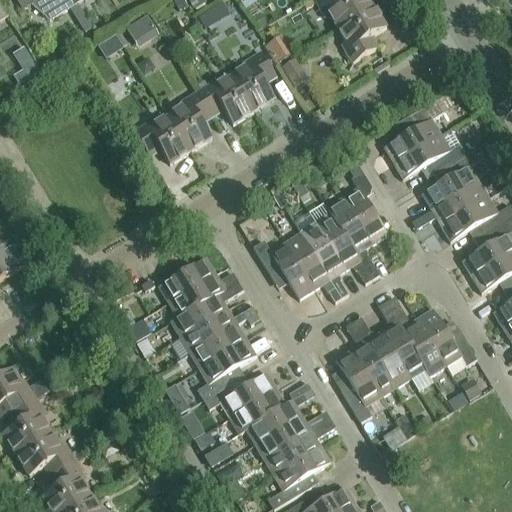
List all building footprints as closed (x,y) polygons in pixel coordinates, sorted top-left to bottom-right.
[(78,5),(77,6),(73,0),(16,0),(24,11),(31,7),(50,23),(70,10),(76,21),(84,16),(78,5)] [(185,0),(193,13),(205,6),(201,0),(185,0)] [(337,31),(373,10),(367,0),(317,0),(314,2),(321,13),(325,11),(337,31)] [(222,5),(198,17),(203,27),(227,14),(222,5)] [(373,10),(337,31),(349,52),(345,54),(352,66),(377,51),(371,40),(386,31),(373,10)] [(125,29),(136,49),(159,36),(147,16),(125,29)] [(231,80),(253,115),(274,102),(265,87),(276,80),(260,56),(248,63),(251,67),(231,80)] [(309,81),(296,59),(282,67),(295,89),(309,81)] [(40,75),(34,66),(23,73),(13,79),(19,89),(40,75)] [(232,129),(253,115),(231,80),(211,92),(209,88),(197,96),(213,120),(223,114),(232,129)] [(202,127),(213,120),(197,96),(185,103),(188,107),(168,120),(190,155),(211,142),(202,127)] [(393,168),(441,139),(432,124),(444,116),(436,103),(409,119),(417,132),(383,152),(393,168)] [(169,168),(190,155),(168,120),(148,132),(146,128),(134,136),(149,160),(160,153),(169,168)] [(433,179),(465,159),(451,135),(442,140),(441,139),(393,168),(402,184),(427,169),(433,179)] [(421,199),(431,215),(479,186),(470,170),(479,165),(472,154),(465,159),(433,179),(439,188),(421,199)] [(342,201),(371,250),(388,240),(364,199),(374,193),(359,168),(350,173),(354,180),(352,181),(358,191),(342,201)] [(440,231),(488,201),(479,186),(431,215),(440,231)] [(364,254),(371,250),(342,201),(327,211),(361,266),(373,284),(380,280),(364,254)] [(476,244),(511,222),(511,211),(511,210),(498,217),(488,201),(440,231),(450,247),(470,234),(476,244)] [(365,289),(373,284),(361,266),(327,211),(326,211),(330,218),(316,227),(345,275),(353,270),(365,289)] [(471,282),(511,257),(511,240),(510,236),(511,235),(511,222),(476,244),(482,253),(461,266),(471,282)] [(0,255),(14,247),(1,226),(0,226),(0,255)] [(337,280),(345,275),(316,227),(300,237),(330,285),(334,293),(341,304),(349,299),(337,280)] [(315,294),(330,285),(300,237),(285,246),(315,294)] [(315,294),(285,246),(271,255),(264,244),(253,251),(274,285),(284,279),(299,304),(315,294)] [(0,285),(27,268),(14,247),(0,255),(0,285)] [(504,297),(511,291),(511,257),(471,282),(481,298),(499,287),(504,297)] [(167,307),(216,278),(206,262),(158,291),(167,307)] [(216,278),(167,307),(176,322),(177,323),(225,293),(239,285),(233,276),(220,285),(216,278)] [(159,285),(155,280),(140,289),(145,296),(155,290),(154,288),(159,285)] [(176,322),(169,326),(179,342),(228,313),(224,307),(244,294),(239,285),(225,293),(177,323),(176,322)] [(502,333),(511,327),(511,291),(504,297),(510,306),(492,317),(502,333)] [(335,308),(341,304),(334,293),(328,297),(335,308)] [(393,300),(385,306),(426,374),(431,380),(446,371),(416,323),(410,327),(393,300)] [(385,306),(377,310),(389,330),(381,335),(411,383),(426,374),(385,306)] [(246,323),(256,317),(252,311),(242,316),(246,323)] [(189,358),(237,328),(228,313),(179,342),(189,358)] [(432,313),(416,323),(446,371),(461,362),(466,370),(476,364),(457,332),(447,338),(432,313)] [(129,316),(121,321),(126,330),(134,326),(129,316)] [(256,317),(246,323),(250,329),(260,323),(256,317)] [(396,393),(411,383),(381,335),(372,340),(360,321),(354,325),(396,393)] [(380,402),(396,393),(354,325),(345,330),(357,350),(351,354),(380,402)] [(511,327),(502,333),(511,349),(511,327)] [(198,373),(246,344),(237,328),(189,358),(198,373)] [(208,389),(196,396),(202,405),(238,382),(233,374),(256,360),(246,344),(198,373),(208,389)] [(366,411),(380,402),(351,354),(335,364),(350,389),(340,395),(361,428),(372,421),(366,411)] [(0,409),(4,407),(11,418),(36,402),(28,391),(24,393),(11,373),(3,378),(1,375),(0,375),(0,409)] [(238,382),(202,405),(208,415),(219,408),(228,423),(277,393),(267,377),(244,391),(238,382)] [(482,397),(473,381),(460,388),(469,404),(482,397)] [(307,386),(288,398),(291,403),(301,397),(310,392),(307,386)] [(310,392),(301,397),(305,405),(315,399),(310,392)] [(277,393),(228,423),(238,439),(245,435),(285,408),(277,393)] [(3,438),(16,459),(51,436),(39,416),(43,414),(36,402),(11,418),(17,428),(3,438)] [(292,403),(285,408),(245,435),(254,449),(302,420),(292,403)] [(413,431),(405,417),(395,423),(407,442),(412,438),(409,433),(413,431)] [(320,430),(330,424),(326,418),(317,423),(308,429),(311,435),(320,430)] [(302,420),(254,449),(263,465),(311,435),(308,429),(302,420)] [(320,430),(311,435),(315,442),(324,436),(334,430),(330,424),(320,430)] [(193,443),(204,437),(197,426),(187,433),(193,443)] [(311,435),(263,465),(272,480),(321,451),(315,442),(311,435)] [(50,481),(75,465),(68,454),(64,457),(51,436),(16,459),(29,480),(44,470),(50,481)] [(281,494),(267,503),(272,511),(275,511),(311,491),(305,482),(331,467),(321,451),(272,480),(281,494)] [(49,511),(70,511),(91,499),(78,479),(82,477),(75,465),(50,481),(57,491),(42,501),(49,511)] [(315,497),(289,511),(346,511),(355,507),(345,491),(321,506),(315,497)] [(98,511),(91,499),(70,511),(98,511)]
